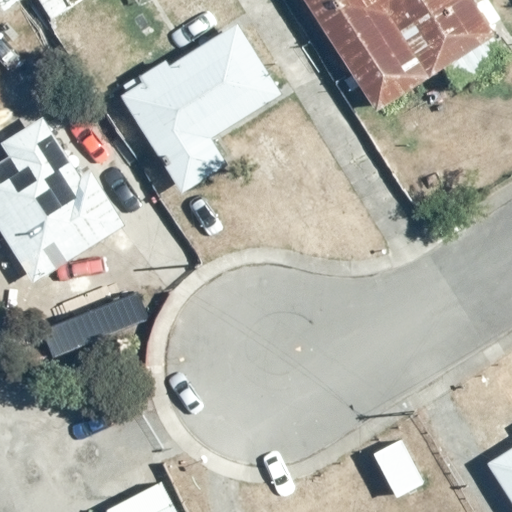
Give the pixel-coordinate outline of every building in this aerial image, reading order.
[(312,0),(383,110),(502,35),(479,0),(312,0)] [(147,81),(126,94),(186,192),(233,163),(217,137),(287,94),(243,22),(175,64),(172,59),(144,76),(147,81)] [(16,155),(0,164),(0,217),(40,283),(133,227),(98,169),(88,175),(51,116),(8,142),(16,155)] [(511,447),(492,460),(511,492),(511,447)] [(176,511),(160,481),(106,509),(107,511),(176,511)]
